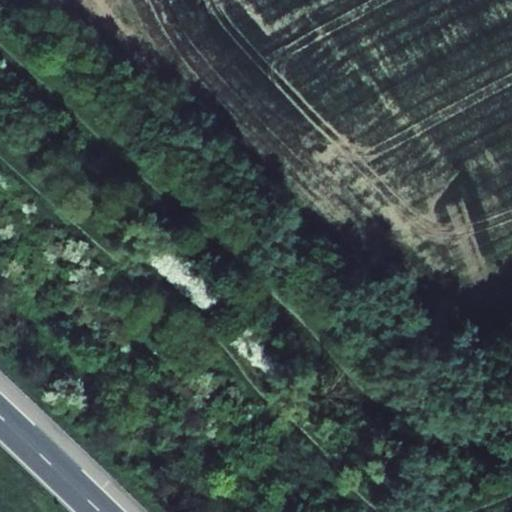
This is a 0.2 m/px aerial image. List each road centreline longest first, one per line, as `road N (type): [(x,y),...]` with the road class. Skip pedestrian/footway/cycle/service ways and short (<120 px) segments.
road 1 (track): [(0,58),(412,435),(450,437),(511,412)]
road 2 (track): [(0,149),(214,341),(381,511)]
road 3 (motorway): [(100,511),(0,416)]
